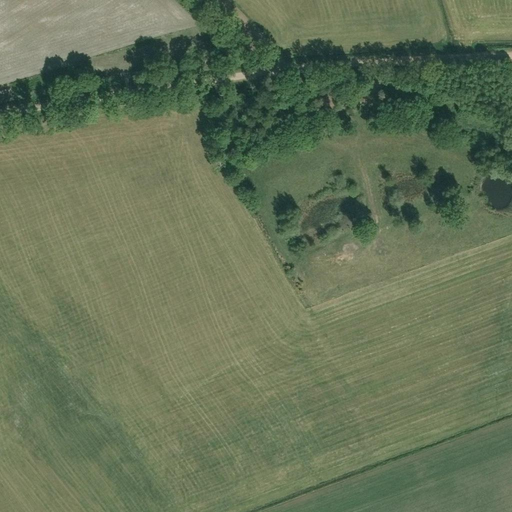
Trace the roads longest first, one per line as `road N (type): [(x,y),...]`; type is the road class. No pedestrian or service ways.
road 1 (track): [(279,70),(0,113)]
road 2 (track): [(511,56),(279,70)]
